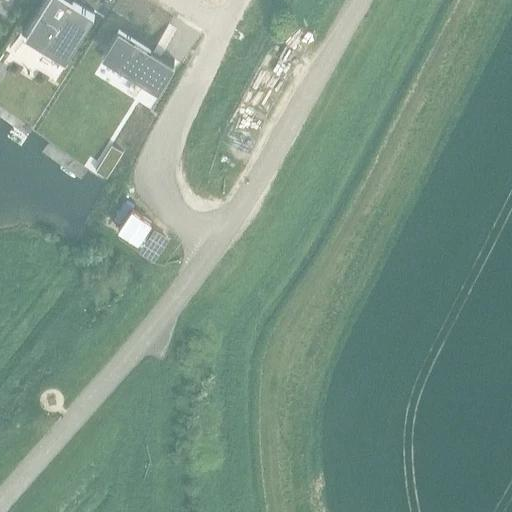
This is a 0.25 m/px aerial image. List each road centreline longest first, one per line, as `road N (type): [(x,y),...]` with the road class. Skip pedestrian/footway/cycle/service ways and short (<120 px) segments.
road 1 (unclassified): [(7,511),(101,404),(216,241)]
road 2 (unclassified): [(216,241),(350,0)]
road 3 (residential): [(216,241),(176,205),(161,173),(161,137),(225,23)]
